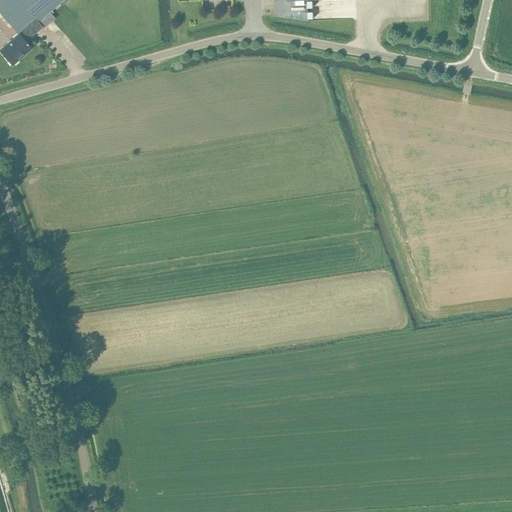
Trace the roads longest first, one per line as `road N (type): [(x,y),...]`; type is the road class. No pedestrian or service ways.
road 1 (unclassified): [(0,100),(235,36),(281,37),(471,74)]
road 2 (unclassified): [(95,511),(50,320),(0,181)]
